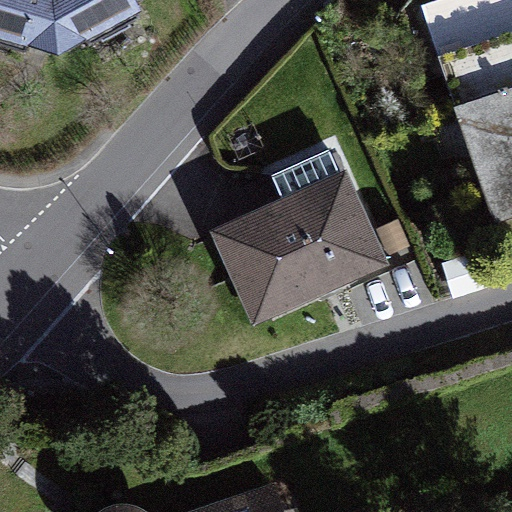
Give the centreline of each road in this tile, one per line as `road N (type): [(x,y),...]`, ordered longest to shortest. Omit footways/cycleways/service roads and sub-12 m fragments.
road 1 (residential): [(22,267),(60,324),(120,387),(181,398),(259,386),(511,307)]
road 2 (residential): [(22,267),(282,0)]
